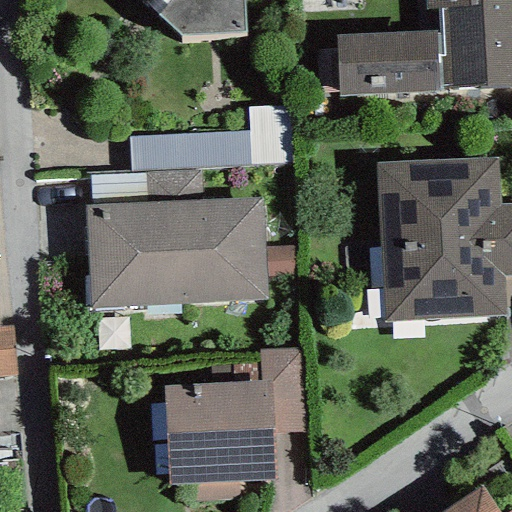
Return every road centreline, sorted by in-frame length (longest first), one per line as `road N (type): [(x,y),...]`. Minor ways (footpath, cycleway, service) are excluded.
road 1 (residential): [(0,162),(41,511)]
road 2 (residential): [(348,511),(511,400)]
